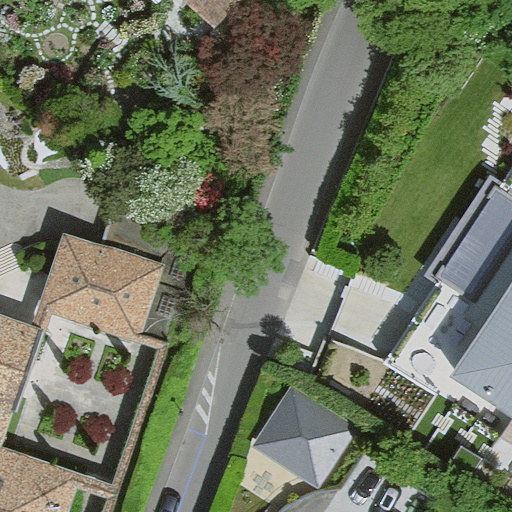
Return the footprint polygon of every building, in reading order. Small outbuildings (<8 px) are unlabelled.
[(160,0),(162,2),(163,0),(194,0),(219,22),(239,0),(160,0)] [(511,168),(385,355),(511,441),(511,168)] [(118,206),(104,251),(188,278),(208,222),(167,186),(138,212),(118,206)] [(104,251),(71,239),(47,310),(165,349),(188,278),(104,251)] [(0,454),(0,443),(37,332),(0,319),(0,511),(66,511),(77,480),(0,454)] [(288,385),(253,438),(316,479),(351,426),(288,385)]
